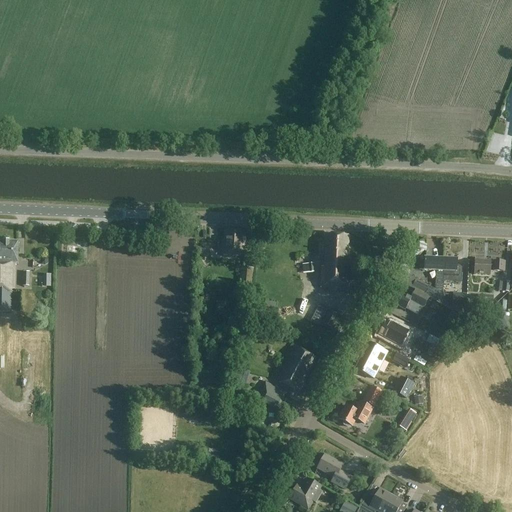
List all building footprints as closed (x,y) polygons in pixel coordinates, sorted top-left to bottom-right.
[(243,232),(226,231),(225,242),(223,241),(223,256),(245,257),(245,251),(244,251),(244,245),(245,245),(246,235),(243,235),(243,232)] [(349,236),(326,236),(325,267),(321,267),(320,289),(329,289),(328,291),(349,292),(350,268),(347,268),(349,236)] [(16,242),(0,242),(0,312),(9,313),(9,293),(12,293),(12,264),(15,264),(16,242)] [(436,271),(436,284),(443,285),(444,272),(443,272),(444,260),(425,260),(424,271),(436,271)] [(457,261),(444,260),(443,272),(444,272),(451,272),(451,282),(462,282),(462,272),(456,272),(457,261)] [(491,262),(475,261),(474,276),(490,276),(490,272),(505,273),(506,263),(494,262),(494,264),(491,264),(491,262)] [(252,269),(241,268),(239,290),(250,291),(252,269)] [(430,288),(416,280),(412,289),(425,296),(430,288)] [(435,284),(434,300),(442,300),(443,285),(436,284),(435,284)] [(429,298),(416,291),(412,298),(403,293),(401,296),(396,293),(391,304),(405,311),(406,310),(418,316),(423,308),(424,308),(429,298)] [(467,295),(453,294),(453,307),(455,307),(455,309),(466,317),(467,295)] [(320,304),(311,321),(333,333),(342,316),(320,304)] [(396,332),(385,326),(379,335),(393,343),(397,337),(401,339),(405,331),(398,328),(396,332)] [(356,370),(368,377),(381,351),(369,345),(367,348),(366,348),(361,358),(362,358),(356,370)] [(315,359),(294,347),(288,358),(289,359),(287,364),(286,363),(276,381),(299,393),(306,380),(304,379),(315,359)] [(396,354),(393,362),(402,366),(405,359),(396,354)] [(385,362),(381,372),(386,375),(391,364),(385,362)] [(250,373),(237,369),(233,382),(245,387),(250,373)] [(406,400),(414,385),(400,378),(392,393),(406,400)] [(286,394),(265,383),(256,400),(254,399),(251,406),(257,409),(255,412),(272,422),(278,412),(282,414),(288,404),(282,402),(286,394)] [(382,392),(372,387),(364,402),(374,408),(382,392)] [(372,409),(363,405),(359,403),(355,411),(346,407),(339,420),(344,423),(343,424),(344,426),(348,428),(350,428),(351,426),(352,427),(356,420),(364,425),(372,409)] [(417,414),(409,409),(399,426),(405,430),(410,422),(412,423),(417,414)] [(344,465),(325,455),(317,470),(334,479),(331,483),(345,490),(352,478),(340,472),(344,465)] [(360,476),(365,474),(362,464),(357,465),(360,476)] [(320,488),(310,482),(305,491),(299,487),(295,494),(294,493),(290,500),(302,506),(301,507),(308,511),(312,504),(311,504),(320,488)] [(378,511),(382,511),(391,496),(380,490),(375,499),(370,496),(362,509),(366,511),(367,511),(370,507),(378,511)] [(391,496),(382,511),(397,511),(398,511),(403,503),(391,496)] [(355,511),(357,509),(345,502),(339,511),(355,511)]
